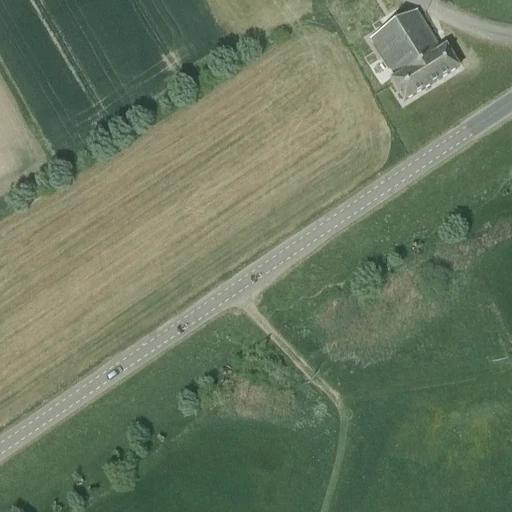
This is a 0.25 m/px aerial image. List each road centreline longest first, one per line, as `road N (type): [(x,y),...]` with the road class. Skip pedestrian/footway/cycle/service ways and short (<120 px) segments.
road 1 (tertiary): [(0,448),(511,101)]
road 2 (track): [(324,394),(229,292)]
